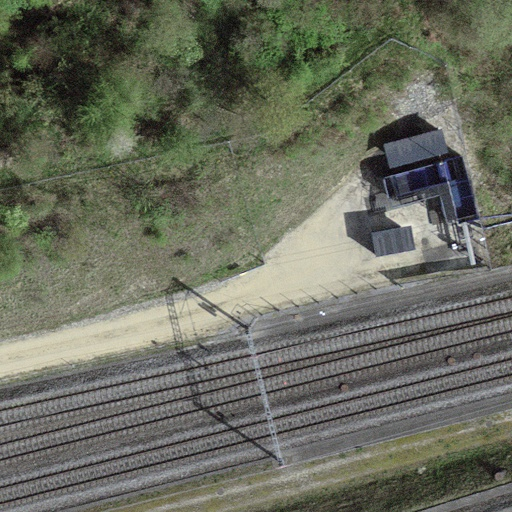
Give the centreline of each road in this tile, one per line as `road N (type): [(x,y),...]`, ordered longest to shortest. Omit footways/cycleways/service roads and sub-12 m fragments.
road 1 (track): [(0,355),(346,274),(337,210)]
road 2 (track): [(186,511),(452,444)]
